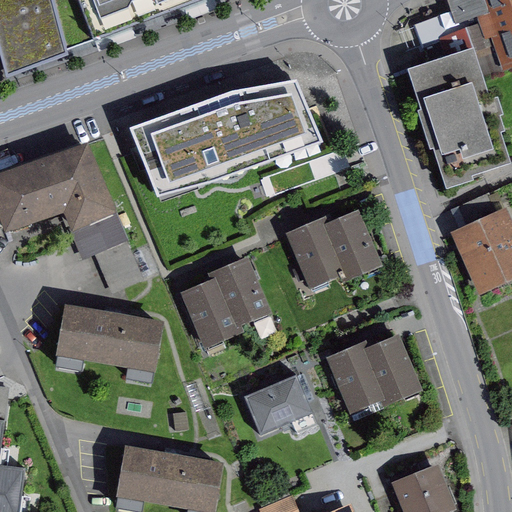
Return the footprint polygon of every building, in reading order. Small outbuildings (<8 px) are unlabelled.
[(0,0),(0,47),(10,85),(216,0),(0,0)] [(511,0),(448,0),(458,30),(489,20),(506,75),(511,73),(511,0)] [(511,162),(479,55),(412,75),(448,193),(511,173),(511,162)] [(230,184),(325,146),(301,86),(240,95),(134,135),(159,204),(230,184)] [(85,148),(0,177),(0,208),(7,229),(66,208),(74,227),(77,226),(89,256),(124,241),(85,148)] [(260,182),(267,201),(349,171),(343,153),(260,182)] [(511,215),(510,212),(454,238),(484,301),(511,288),(511,215)] [(329,220),(290,237),(312,288),(345,274),(351,288),(387,272),(361,213),(332,226),(329,220)] [(212,287),(183,298),(205,355),(242,340),(239,332),(274,318),(252,260),(208,276),(212,287)] [(168,330),(68,312),(60,361),(159,378),(168,330)] [(392,411),(426,396),(401,340),(370,353),(366,344),(328,360),(352,415),(387,400),(392,411)] [(298,382),(247,403),(262,440),(313,419),(298,382)] [(6,425),(0,423),(0,511),(20,511),(25,474),(0,471),(6,425)] [(186,511),(219,511),(227,468),(129,450),(120,500),(186,511)] [(404,511),(455,511),(438,469),(394,487),(404,511)] [(264,511),(301,511),(297,495),(262,503),(264,511)]
